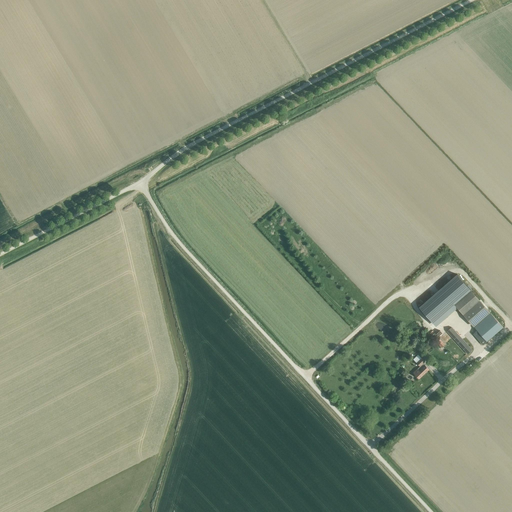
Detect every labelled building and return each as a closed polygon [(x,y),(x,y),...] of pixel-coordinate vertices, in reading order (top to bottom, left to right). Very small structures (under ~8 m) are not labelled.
[(457,274),(420,307),(433,322),(454,304),(470,290),(457,274)] [(471,290),(455,304),(474,327),(491,313),(471,290)] [(477,330),(473,333),(483,345),(487,341),(503,327),(491,313),(474,327),(477,330)] [(467,354),(472,350),(452,327),(447,331),(467,354)] [(440,339),(437,342),(442,348),(445,344),(440,339)] [(413,359),(417,363),(420,366),(413,373),(419,379),(429,369),(423,364),(425,362),(418,355),(413,359)]
